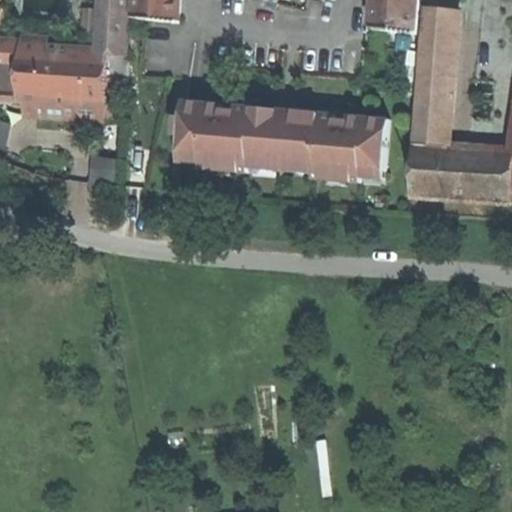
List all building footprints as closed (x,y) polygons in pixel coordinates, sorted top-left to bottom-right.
[(132,0),(107,0),(105,53),(111,55),(129,56),(132,0)] [(138,0),(138,19),(180,23),(181,0),(138,0)] [(412,35),(419,35),(421,0),(378,0),(376,31),(385,32),(412,35)] [(459,13),(428,11),(417,145),(413,198),(511,203),(511,152),(449,148),(459,13)] [(410,53),(412,35),(385,32),(383,50),(410,53)] [(108,121),(111,55),(105,53),(50,49),(51,39),(24,37),(24,41),(3,40),(2,56),(0,55),(0,90),(21,92),(21,98),(30,99),(38,100),(37,116),(108,121)] [(29,116),(37,116),(38,100),(30,99),(29,116)] [(205,156),(204,164),(204,170),(220,171),(222,171),(223,165),(233,166),(233,172),(236,172),(251,174),(252,159),(284,162),(283,177),(285,177),(286,162),(318,165),(317,180),(333,181),(335,182),(336,175),(346,176),(345,182),(348,183),(365,184),(365,180),(366,170),(388,172),(393,121),(352,117),(352,122),(345,122),(340,121),(341,116),(240,107),(240,112),(233,112),(227,111),(228,106),(187,102),(182,154),(205,156)] [(0,145),(10,147),(14,120),(0,117),(0,145)] [(120,186),(123,157),(96,154),(93,183),(120,186)] [(182,154),(182,163),(204,164),(205,156),(182,154)] [(388,182),(365,180),(365,184),(348,183),(348,188),(332,186),(333,181),(317,180),(318,165),(286,162),(285,177),(283,177),(284,162),(252,159),(251,174),(236,172),(235,177),(219,176),(220,171),(204,170),(204,164),(182,163),(179,193),(385,211),(388,182)] [(235,177),(236,172),(233,172),(233,166),(223,165),(222,171),(220,171),(219,176),(235,177)] [(388,182),(388,172),(366,170),(365,180),(388,182)] [(335,182),(333,181),(332,186),(348,188),(348,183),(345,182),(346,176),(336,175),(335,182)]
